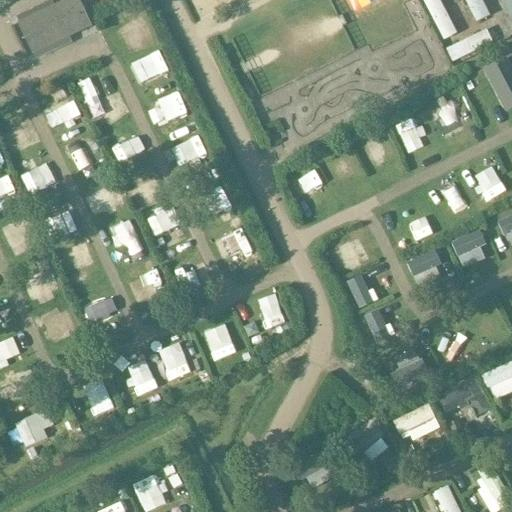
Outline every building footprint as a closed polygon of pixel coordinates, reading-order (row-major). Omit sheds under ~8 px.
[(33,56),(93,27),(79,0),(65,0),(17,23),(33,56)] [(429,7),(437,24),(481,3),(479,0),(423,0),(427,8),(429,7)] [(511,0),(500,0),(511,23),(511,0)] [(150,18),(120,27),(126,47),(156,38),(150,18)] [(455,62),(497,43),(490,28),(448,47),(455,62)] [(162,51),(143,61),(151,76),(156,73),(159,78),(172,71),(162,51)] [(511,74),(505,61),(487,70),(503,101),(511,96),(511,74)] [(180,92),(152,106),(162,125),(190,111),(180,92)] [(115,150),(139,140),(134,126),(109,136),(115,150)] [(36,128),(7,138),(13,154),(41,144),(36,128)] [(201,134),(166,151),(176,170),(210,153),(201,134)] [(47,163),(22,169),(28,192),(52,186),(47,163)] [(0,177),(0,197),(16,194),(12,174),(0,177)] [(96,188),(103,204),(120,197),(113,181),(96,188)] [(423,240),(444,232),(437,214),(417,223),(423,240)] [(511,215),(501,220),(511,244),(511,215)] [(172,216),(149,225),(158,247),(180,239),(172,216)] [(218,257),(252,243),(244,223),(210,237),(218,257)] [(481,230),(453,241),(465,268),(492,257),(481,230)] [(333,255),(342,271),(360,261),(352,245),(333,255)] [(409,261),(425,287),(442,277),(437,269),(446,263),(435,245),(409,261)] [(71,275),(89,269),(82,253),(65,260),(71,275)] [(42,294),(61,285),(54,270),(35,279),(42,294)] [(357,309),(374,304),(365,275),(348,280),(357,309)] [(146,315),(172,304),(166,290),(140,301),(146,315)] [(90,324),(116,314),(110,299),(84,309),(90,324)] [(0,306),(0,329),(8,326),(0,306)] [(383,308),(362,316),(373,344),(394,336),(383,308)] [(232,315),(211,323),(222,350),(242,342),(232,315)] [(180,342),(157,353),(173,384),(195,372),(180,342)] [(401,385),(429,373),(418,348),(390,360),(401,385)] [(137,395),(161,386),(151,359),(127,368),(137,395)] [(493,398),(511,392),(511,362),(485,371),(493,398)] [(0,395),(6,408),(35,396),(24,370),(0,380),(0,395)] [(81,388),(92,418),(115,409),(103,379),(81,388)] [(432,404),(393,419),(403,444),(442,430),(432,404)] [(24,448),(49,439),(45,429),(54,426),(49,410),(15,422),(24,448)] [(371,461),(389,447),(379,435),(362,449),(371,461)] [(511,504),(496,464),(476,472),(483,489),(481,490),(489,511),(499,511),(511,507),(511,504)] [(151,510),(172,501),(158,472),(137,481),(151,510)] [(435,491),(443,511),(462,511),(453,485),(435,491)] [(100,511),(125,511),(120,499),(99,508),(100,511)]
